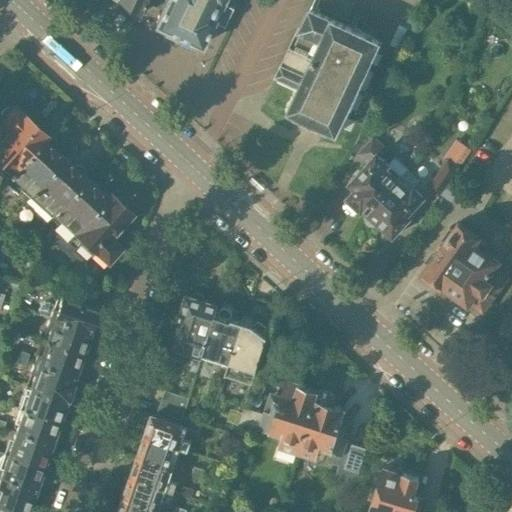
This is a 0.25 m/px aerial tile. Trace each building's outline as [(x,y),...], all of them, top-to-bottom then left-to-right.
[(119,0),(138,16),(144,0),(119,0)] [(153,0),(152,3),(163,9),(155,25),(167,30),(167,29),(176,33),(175,35),(200,46),(211,23),(224,29),(234,6),(224,1),(222,0),(153,0)] [(320,125),(321,124),(336,132),(339,126),(343,127),(349,115),(345,113),(348,106),(355,104),(359,95),(357,88),(360,82),(363,83),(369,71),(366,70),(368,65),(367,64),(379,39),(311,7),(297,36),(319,47),(313,59),(289,48),(275,76),(300,87),(289,110),(305,117),(305,118),(320,125)] [(0,181),(3,184),(6,181),(4,179),(47,132),(43,128),(41,131),(36,126),(38,124),(15,104),(14,105),(12,105),(11,104),(9,104),(7,105),(6,105),(5,106),(3,107),(2,108),(2,110),(1,111),(1,113),(1,114),(2,116),(2,117),(0,120),(4,123),(0,128),(0,169),(4,173),(0,178),(0,181)] [(58,142),(47,132),(4,179),(6,181),(19,193),(22,189),(27,193),(21,200),(24,203),(30,197),(30,196),(66,156),(58,149),(58,148),(59,147),(59,146),(59,144),(58,143),(57,142),(58,142)] [(363,209),(367,213),(399,178),(408,167),(395,156),(389,163),(380,154),(383,151),(380,148),(384,144),(373,135),(357,153),(367,161),(349,182),(355,188),(347,197),(348,199),(347,201),(347,202),(347,204),(347,205),(348,206),(349,208),(351,209),(352,210),(353,210),(356,211),(358,210),(360,209),(361,211),(363,209)] [(30,196),(30,197),(41,206),(44,202),(55,211),(55,212),(88,176),(86,175),(87,174),(87,172),(87,171),(87,169),(86,168),(85,166),(84,165),(83,164),(82,164),(80,163),(79,163),(77,163),(76,164),(74,164),(66,156),(30,196)] [(448,159),(428,189),(439,196),(459,166),(448,159)] [(55,212),(55,211),(51,215),(62,225),(54,233),(66,243),(69,240),(113,192),(101,182),(100,182),(99,181),(97,181),(96,181),(95,182),(94,182),(88,176),(55,212)] [(399,178),(367,213),(366,214),(366,215),(366,217),(366,218),(367,220),(367,221),(369,222),(370,223),(371,224),(373,224),(374,224),(376,224),(377,224),(378,223),(382,226),(384,224),(387,227),(385,229),(393,236),(412,216),(409,213),(425,195),(413,184),(410,188),(399,178)] [(114,193),(113,192),(69,240),(76,247),(81,242),(92,253),(83,262),(86,270),(95,274),(110,257),(112,259),(121,248),(119,247),(122,244),(115,238),(128,224),(124,221),(133,211),(128,206),(129,205),(129,203),(129,201),(129,200),(128,198),(128,196),(127,195),(125,194),(124,193),(122,192),(120,192),(119,191),(117,192),(115,192),(114,193)] [(472,302),(474,303),(479,307),(481,309),(484,310),(508,276),(495,267),(509,246),(494,236),(490,242),(460,221),(455,228),(451,225),(441,238),(446,241),(442,246),(440,244),(438,246),(439,247),(435,252),(435,251),(433,254),(435,255),(433,258),(432,258),(427,266),(428,267),(424,271),(425,272),(426,278),(437,286),(443,285),(469,303),(470,301),(472,302)] [(74,290),(81,292),(82,289),(102,296),(106,284),(86,277),(83,286),(77,283),(74,290)] [(100,307),(99,306),(102,296),(82,289),(81,292),(78,300),(100,307)] [(62,294),(61,294),(73,298),(75,294),(63,290),(62,294)] [(49,316),(50,315),(91,330),(92,330),(94,322),(96,322),(98,321),(100,320),(101,318),(102,315),(101,313),(101,311),(99,310),(100,307),(78,300),(73,298),(61,294),(57,308),(54,303),(49,301),(45,301),(41,303),(38,307),(39,312),(49,316)] [(205,351),(218,311),(220,304),(189,294),(182,316),(185,317),(177,342),(194,347),(192,353),(197,354),(192,369),(199,371),(205,351)] [(276,302),(267,299),(265,308),(274,310),(276,302)] [(218,311),(205,351),(220,356),(219,360),(230,364),(245,320),(233,316),(234,312),(232,308),(227,306),(222,309),(221,312),(218,311)] [(50,326),(46,339),(83,352),(83,351),(84,351),(85,351),(87,350),(89,348),(90,347),(90,345),(90,342),(89,340),(87,339),(91,330),(50,315),(49,316),(46,324),(50,326)] [(255,323),(245,320),(230,364),(242,367),(244,363),(258,367),(269,333),(267,332),(269,324),(263,319),(255,323)] [(82,354),(83,352),(46,339),(41,353),(37,352),(37,354),(34,362),(74,375),(78,366),(79,366),(81,366),(82,365),(83,364),(84,362),(85,360),(85,358),(84,357),(83,355),(82,354)] [(18,355),(26,357),(28,352),(20,349),(18,355)] [(26,357),(18,355),(16,360),(24,363),(26,357)] [(36,372),(31,386),(67,398),(68,398),(68,397),(70,397),(73,396),(74,394),(75,393),(75,390),(75,388),(74,386),(72,385),(75,376),(74,375),(34,362),(31,371),(36,372)] [(299,452),(320,390),(300,384),(300,381),(293,379),(290,380),(283,402),(271,398),(266,415),(259,412),(255,425),(285,435),(282,446),(299,452)] [(63,409),(67,398),(31,386),(23,409),(61,422),(65,412),(63,409)] [(369,447),(349,441),(354,426),(343,422),(347,407),(334,403),(336,395),(333,392),(325,389),(321,391),(320,390),(299,452),(317,458),(321,447),(332,450),(329,460),(361,471),(369,447)] [(167,390),(162,403),(185,411),(190,398),(167,390)] [(184,416),(185,411),(162,403),(158,415),(181,423),(184,416)] [(259,412),(245,408),(237,432),(251,437),(255,425),(259,412)] [(61,422),(23,409),(15,432),(51,444),(55,432),(58,431),(61,422)] [(158,415),(154,414),(146,434),(181,446),(189,449),(192,441),(184,438),(187,428),(200,432),(203,423),(184,416),(181,423),(158,415)] [(51,444),(15,432),(7,454),(45,467),(49,457),(47,454),(51,444)] [(139,456),(174,468),(181,470),(185,461),(177,458),(181,446),(146,434),(139,455),(139,456)] [(45,467),(7,454),(0,475),(0,477),(35,489),(39,477),(42,477),(45,467)] [(132,476),(167,488),(174,491),(177,482),(170,479),(174,468),(139,456),(132,475),(132,476)] [(392,463),(388,465),(386,465),(371,511),(424,511),(425,510),(422,509),(426,495),(416,492),(421,475),(406,471),(402,466),(392,463)] [(195,466),(192,474),(205,479),(208,470),(195,466)] [(170,503),(163,500),(167,488),(132,476),(124,497),(159,509),(167,511),(170,503)] [(35,489),(0,477),(0,501),(29,511),(30,511),(33,503),(31,501),(35,489)] [(195,489),(184,485),(181,494),(192,497),(195,489)] [(167,511),(159,509),(124,497),(119,511),(167,511)] [(29,511),(0,501),(0,511),(29,511)]
